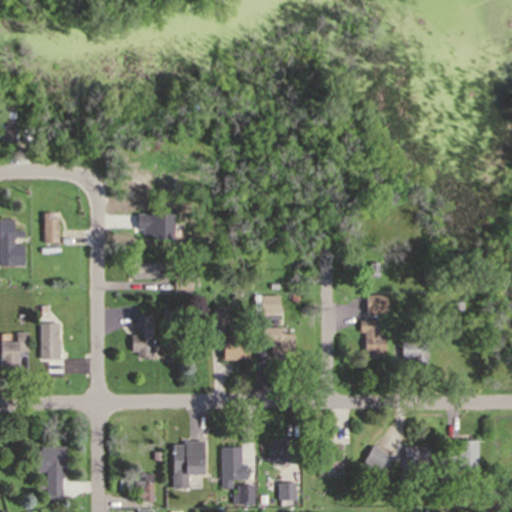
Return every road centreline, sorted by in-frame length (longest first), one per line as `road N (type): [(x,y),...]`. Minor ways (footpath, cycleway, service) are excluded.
road 1 (residential): [(0,406),(39,399),(511,401)]
road 2 (residential): [(98,179),(100,511)]
road 3 (residential): [(326,403),(328,244)]
